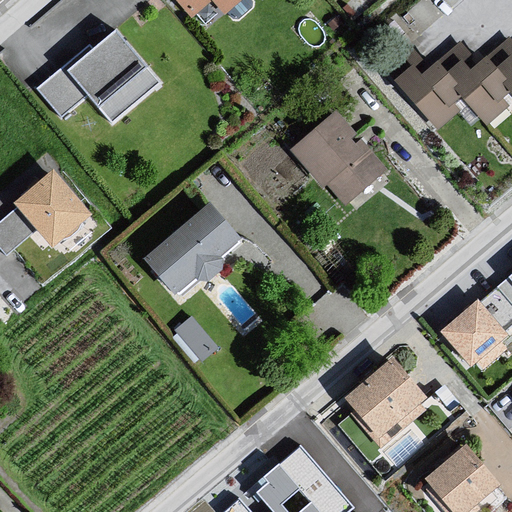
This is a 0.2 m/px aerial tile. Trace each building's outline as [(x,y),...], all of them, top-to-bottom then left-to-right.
[(175,0),(194,21),(217,5),(227,19),(249,0),(175,0)] [(163,86),(112,27),(36,92),(61,121),(90,97),(115,127),(163,86)] [(408,43),(384,62),(433,127),(468,101),(484,123),(511,102),(511,38),(510,37),(475,64),(460,44),(428,68),(408,43)] [(334,111),(294,144),(342,202),(382,169),(334,111)] [(92,211),(53,166),(14,200),(19,207),(0,223),(0,247),(6,255),(37,228),(53,245),(92,211)] [(210,199),(141,256),(174,296),(198,276),(207,281),(224,268),(222,256),(242,239),(210,199)] [(511,273),(499,284),(511,299),(511,273)] [(507,334),(478,299),(441,329),(471,366),(475,358),(483,368),(507,348),(501,339),(507,334)] [(215,346),(193,316),(175,328),(198,359),(215,346)] [(391,355),(341,399),(380,443),(430,399),(391,355)] [(226,511),(340,511),(354,500),(300,437),(243,485),(245,487),(221,507),(226,511)] [(465,511),(499,480),(462,441),(418,481),(447,511),(465,511)]
